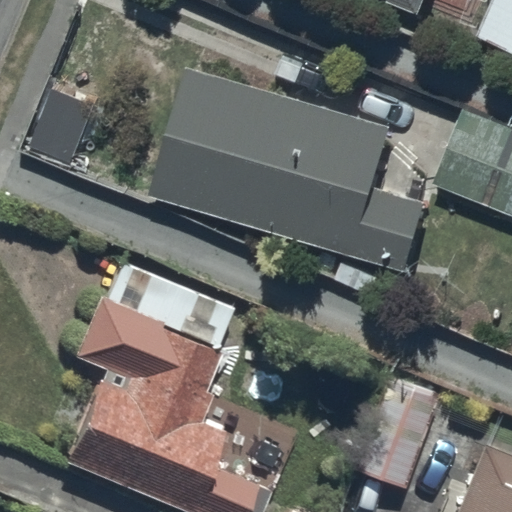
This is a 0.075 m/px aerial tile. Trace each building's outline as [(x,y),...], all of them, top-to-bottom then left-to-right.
[(511,0),(491,0),(479,30),(511,43),(511,0)] [(189,58),(152,188),(407,262),(427,193),(375,178),(392,118),(189,58)] [(435,177),(511,207),(511,122),(464,104),(435,177)] [(63,457),(193,511),(240,511),(255,479),(209,460),(223,427),(198,416),(210,389),(203,386),(220,346),(96,293),(71,352),(103,365),(63,457)] [(351,466),(402,485),(436,391),(385,372),(351,466)] [(450,511),(511,511),(511,452),(480,440),(450,511)]
